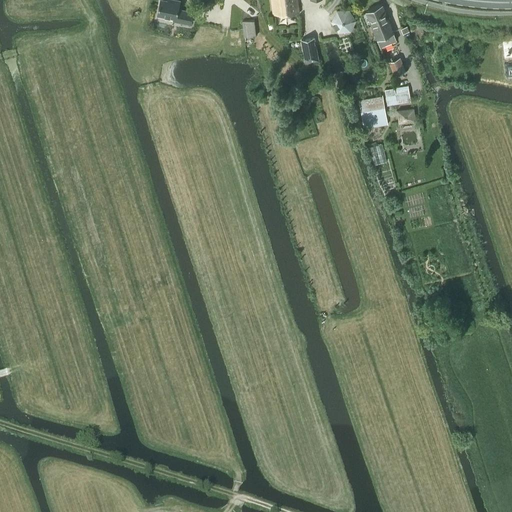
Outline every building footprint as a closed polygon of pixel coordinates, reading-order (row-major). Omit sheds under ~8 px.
[(169,0),(160,0),(157,14),(174,17),(173,20),(190,23),(193,11),(178,9),(179,0),(170,0),(171,0),(169,0)] [(271,0),(273,14),(299,13),(297,0),(271,0)] [(383,4),(366,11),(377,39),(394,33),(383,4)] [(338,33),(350,32),(351,32),(356,21),(349,10),(336,11),(330,22),(338,33)] [(254,19),(242,21),(244,37),(250,36),(256,35),(254,19)] [(299,39),(305,62),(318,58),(313,36),(299,39)] [(386,54),(394,75),(405,70),(397,50),(386,54)] [(395,87),(385,89),(387,105),(411,101),(410,97),(407,98),(406,92),(395,94),(395,87)] [(364,128),(387,124),(383,95),(359,100),(364,128)] [(399,122),(415,120),(413,108),(397,110),(399,122)]
